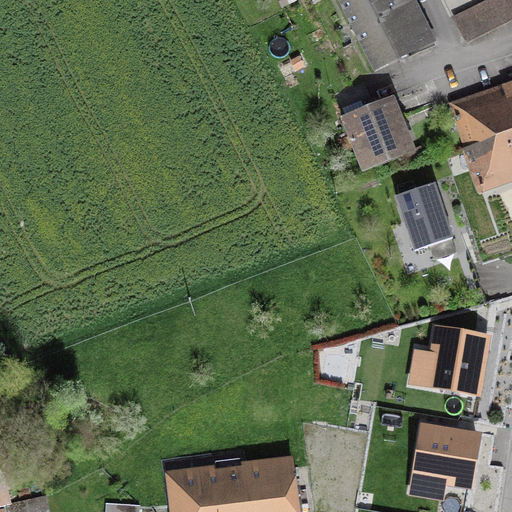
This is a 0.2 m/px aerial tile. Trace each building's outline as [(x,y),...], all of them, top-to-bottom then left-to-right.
[(276,0),(281,9),(300,0),(276,0)] [(335,0),(373,75),(388,67),(390,70),(408,61),(406,58),(437,42),(416,0),(335,0)] [(511,0),(488,0),(452,19),(466,45),(511,21),(511,0)] [(295,73),(305,68),(298,55),(288,60),(295,73)] [(511,82),(447,104),(478,197),(511,185),(511,82)] [(362,177),(417,154),(394,98),(365,110),(361,102),(341,110),(345,118),(339,121),(362,177)] [(454,241),(436,185),(395,199),(414,255),(429,250),(433,263),(456,255),(452,242),(454,241)] [(481,400),(491,338),(435,329),(430,354),(414,352),(408,388),(481,400)] [(483,436),(420,425),(407,498),(445,505),(448,488),(472,493),(483,436)] [(0,509),(6,508),(13,506),(12,504),(0,451),(0,509)] [(164,474),(168,511),(299,511),(293,459),(243,465),(242,459),(214,463),(214,468),(164,474)] [(13,506),(6,508),(7,511),(49,511),(46,500),(46,499),(45,496),(12,504),(13,506)]
